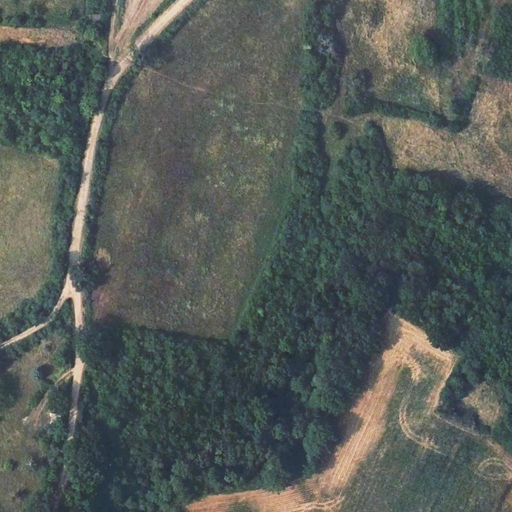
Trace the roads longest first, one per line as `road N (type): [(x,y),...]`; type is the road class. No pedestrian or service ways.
road 1 (track): [(49,511),(67,466),(74,412),(79,339),(71,275)]
road 2 (track): [(71,275),(91,146),(112,78)]
